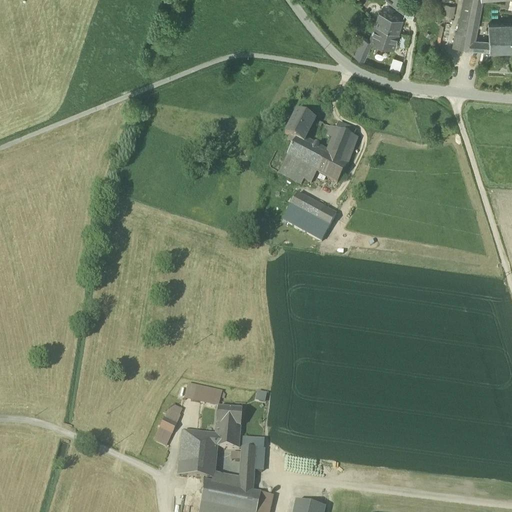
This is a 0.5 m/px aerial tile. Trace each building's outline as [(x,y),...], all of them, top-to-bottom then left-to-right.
[(386,0),(403,13),(407,7),(409,5),(402,0),(386,0)] [(462,0),(457,31),(466,32),(471,0),(462,0)] [(471,0),(466,32),(465,39),(475,40),(475,39),(482,0),(471,0)] [(456,6),(445,4),(443,15),(454,17),(456,6)] [(414,8),(407,7),(403,13),(407,17),(412,18),(414,8)] [(378,12),(374,25),(398,33),(402,20),(378,12)] [(511,38),(511,23),(507,23),(488,24),(489,40),(489,43),(503,42),(502,38),(511,38)] [(398,33),(374,25),(369,40),(369,41),(372,42),(393,49),(398,33)] [(453,47),(463,49),(465,39),(466,32),(457,31),(456,30),(453,47)] [(363,38),(361,42),(356,53),(355,56),(364,61),(372,42),(369,41),(369,40),(363,38)] [(489,51),(511,50),(511,38),(502,38),(503,42),(489,43),(489,51)] [(350,50),(356,53),(361,42),(355,39),(350,50)] [(475,40),(465,39),(463,49),(473,50),(475,40)] [(475,40),(473,50),(489,51),(489,43),(489,40),(475,39),(475,40)] [(402,61),(393,58),(389,70),(399,73),(402,61)] [(285,135),(289,138),(296,141),(303,145),(304,144),(306,140),(315,122),(296,113),(285,135)] [(339,125),(336,131),(353,138),(355,132),(339,125)] [(327,136),(333,139),(336,131),(331,129),(327,136)] [(328,152),(326,156),(324,161),(344,172),(347,168),(346,167),(357,140),(353,138),(336,131),(333,139),(328,152)] [(328,152),(306,140),(304,144),(326,156),(328,152)] [(293,145),(287,158),(317,174),(337,185),(344,172),(324,161),(326,156),(304,144),(303,145),(296,141),(293,145)] [(287,158),(281,168),(304,180),(311,184),(317,174),(287,158)] [(301,186),(304,180),(281,168),(278,174),(301,186)] [(283,222),(321,243),(336,216),(297,195),(283,222)] [(184,401),(218,408),(220,401),(222,393),(188,386),(184,401)] [(267,394),(257,393),(255,402),(265,404),(267,394)] [(172,406),(168,414),(178,419),(182,411),(172,406)] [(215,449),(239,450),(242,412),(217,410),(215,437),(209,436),(208,446),(215,446),(215,449)] [(154,441),(167,447),(179,419),(178,419),(168,414),(167,413),(154,441)] [(177,478),(207,480),(212,478),(212,474),(215,449),(215,446),(208,446),(209,436),(182,433),(177,478)] [(256,450),(254,472),(262,473),(264,441),(242,440),(242,449),(256,450)] [(240,472),(254,473),(254,472),(256,450),(242,449),(241,449),(241,454),(241,462),(240,472)] [(211,483),(211,488),(212,488),(239,492),(239,484),(240,480),(212,474),(212,478),(211,483)] [(253,494),(254,479),(240,478),(240,480),(239,484),(239,492),(253,494)] [(422,489),(459,492),(459,481),(423,478),(422,489)] [(211,488),(211,483),(203,482),(202,491),(211,488)] [(511,486),(491,484),(490,495),(511,498),(511,486)] [(199,507),(226,511),(256,511),(261,495),(253,494),(239,492),(212,488),(211,488),(202,491),(199,507)] [(353,503),(398,511),(400,499),(355,491),(353,503)] [(268,511),(272,497),(261,495),(256,511),(268,511)] [(324,511),(325,509),(296,503),(293,511),(324,511)]
